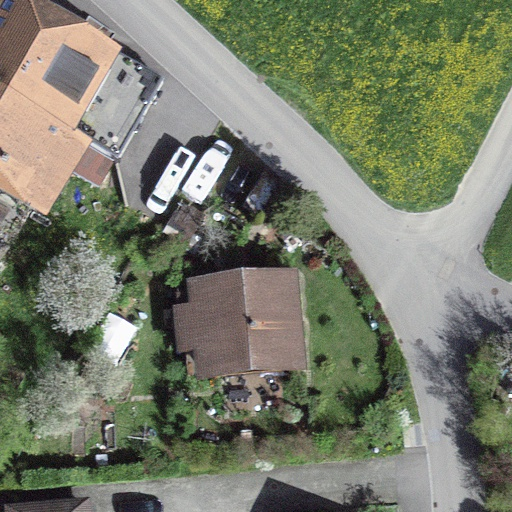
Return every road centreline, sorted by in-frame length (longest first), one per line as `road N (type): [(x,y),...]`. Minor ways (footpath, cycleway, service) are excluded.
road 1 (residential): [(132,0),(432,280)]
road 2 (residential): [(432,280),(457,511)]
road 3 (residential): [(511,123),(432,280)]
